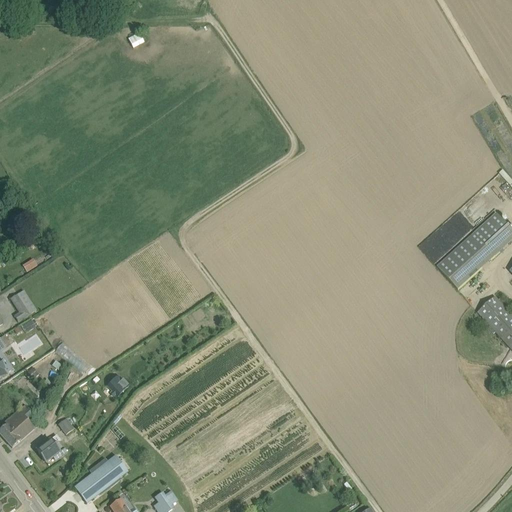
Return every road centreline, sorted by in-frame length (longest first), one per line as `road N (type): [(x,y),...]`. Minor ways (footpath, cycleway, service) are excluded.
road 1 (track): [(379,511),(189,248),(186,225),(289,155),(296,142),(215,21),(201,17)]
road 2 (track): [(511,125),(439,0)]
